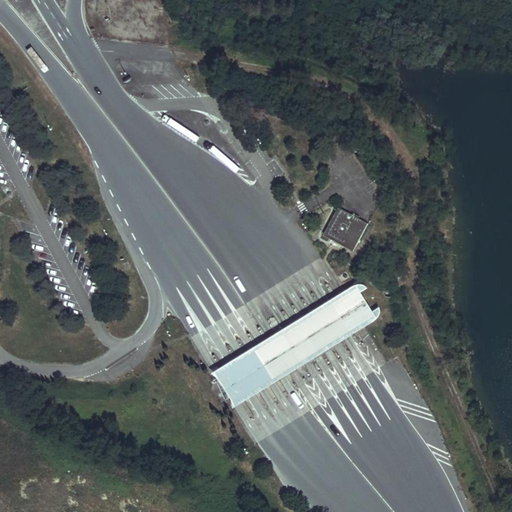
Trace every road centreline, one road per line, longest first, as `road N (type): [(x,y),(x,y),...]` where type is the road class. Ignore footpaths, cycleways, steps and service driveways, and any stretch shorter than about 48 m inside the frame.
road 1 (motorway): [(0,5),(365,511)]
road 2 (motorway): [(437,511),(249,238),(79,48)]
